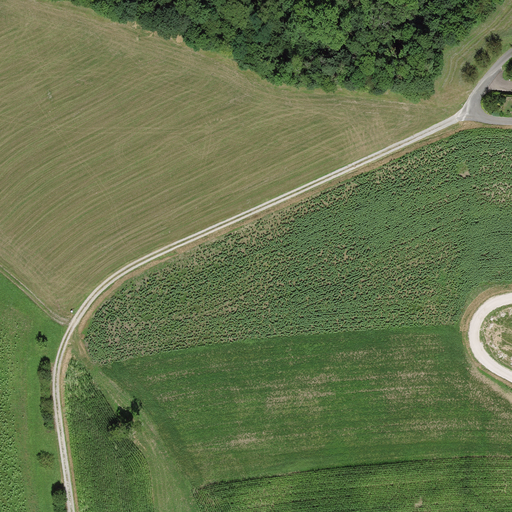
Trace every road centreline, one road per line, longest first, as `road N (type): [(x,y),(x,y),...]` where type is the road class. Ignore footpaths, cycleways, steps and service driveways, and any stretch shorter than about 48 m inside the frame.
road 1 (track): [(69,511),(57,353),(94,291),(148,256),(471,110)]
road 2 (track): [(511,379),(473,350),(471,325),(481,310),(511,296)]
